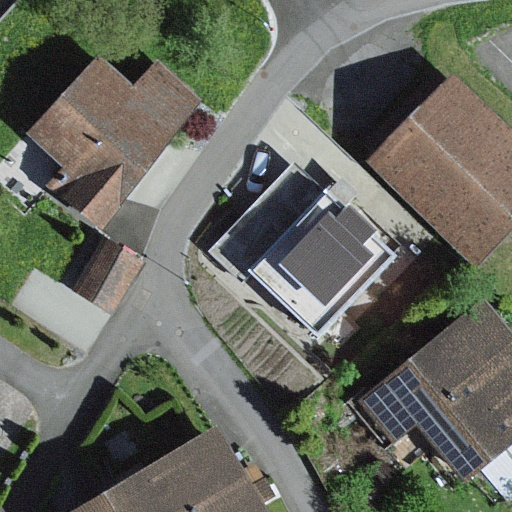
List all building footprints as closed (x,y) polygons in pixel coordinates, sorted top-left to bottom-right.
[(150,77),(110,45),(40,131),(74,158),(57,179),(110,222),(214,92),(167,55),(150,77)] [(511,141),(447,78),(363,163),(474,271),(511,231),(511,141)] [(394,260),(292,163),(205,255),(241,289),(248,282),(314,345),(394,260)] [(151,252),(116,232),(89,279),(124,299),(151,252)] [(511,336),(482,300),(356,403),(393,448),(413,431),(461,489),(511,447),(511,336)] [(281,511),(230,419),(61,511),(281,511)]
